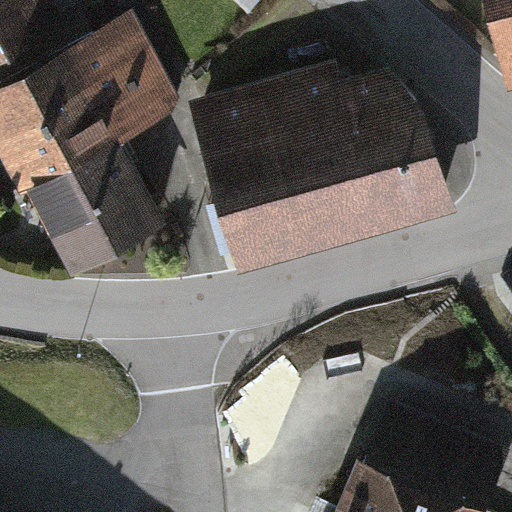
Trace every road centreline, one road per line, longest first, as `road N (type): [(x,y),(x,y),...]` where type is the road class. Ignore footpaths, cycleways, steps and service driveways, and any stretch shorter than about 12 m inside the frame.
road 1 (unclassified): [(511,219),(428,258),(292,295),(193,311)]
road 2 (residential): [(204,511),(193,311)]
road 3 (unclassified): [(193,311),(0,290)]
road 4 (residential): [(362,0),(511,115)]
